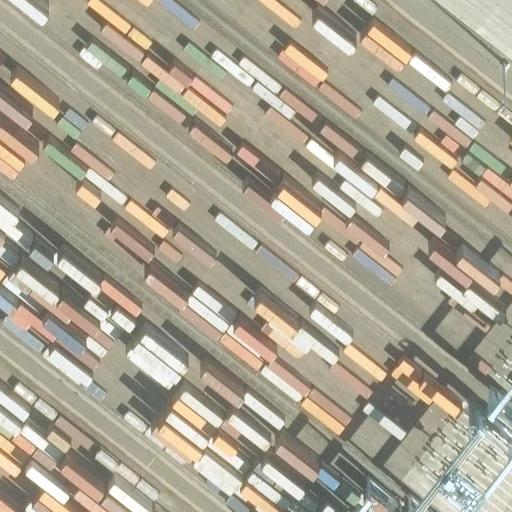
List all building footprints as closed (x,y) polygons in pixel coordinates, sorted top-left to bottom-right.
[(335,145),(352,140),(250,62),(234,67),(216,90),(251,117),(258,115),(262,129),(253,132),(230,114),(223,123),(282,169),(287,163),(276,155),(270,138),(275,136),(283,142),(289,135),(308,129),(310,126),(317,124),(332,135),(323,148),(322,145),(309,161),(318,159),(321,171),(323,170),(337,152),(335,145)] [(288,380),(337,444),(387,438),(381,430),(392,428),(398,412),(413,418),(432,404),(438,406),(444,391),(427,368),(416,376),(410,369),(421,342),(371,323),(362,347),(348,342),(334,352),(306,341),(303,321),(250,300),(257,283),(271,289),(267,260),(184,227),(187,248),(254,335),(249,349),(261,365),(271,369),(278,377),(287,376),(288,380)] [(430,284),(457,300),(459,297),(473,305),(482,290),(467,280),(466,283),(440,267),(430,284)] [(200,322),(236,350),(248,334),(212,306),(200,322)] [(299,447),(312,468),(263,453),(259,455),(280,491),(239,478),(233,496),(277,510),(284,506),(304,511),(315,511),(317,511),(311,501),(344,511),(343,511),(362,511),(354,509),(356,503),(348,508),(349,502),(336,478),(340,463),(336,457),(301,445),(299,447)]
